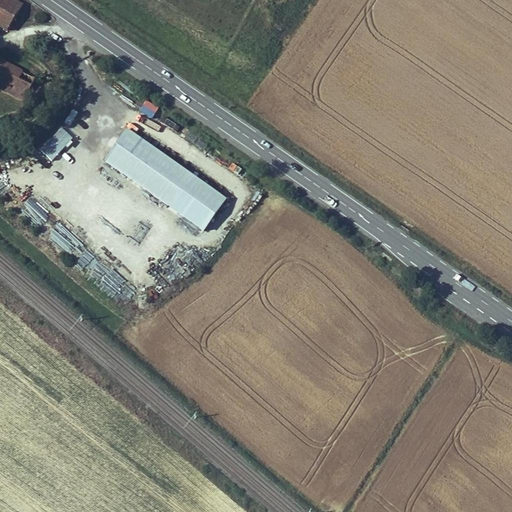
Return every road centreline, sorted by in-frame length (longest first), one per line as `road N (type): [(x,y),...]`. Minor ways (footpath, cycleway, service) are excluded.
road 1 (primary): [(51,0),(511,320)]
road 2 (track): [(0,137),(35,119),(51,94),(45,68),(16,41),(69,12)]
